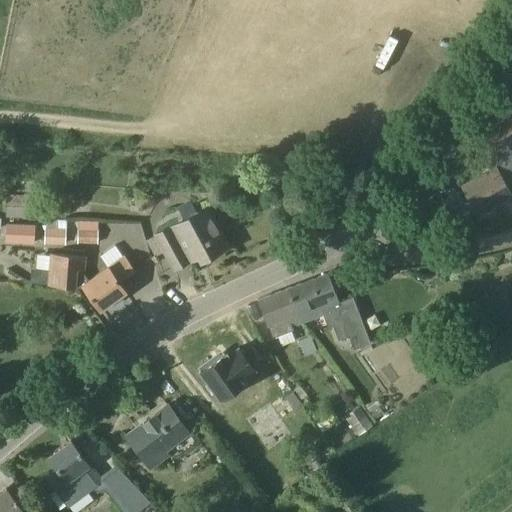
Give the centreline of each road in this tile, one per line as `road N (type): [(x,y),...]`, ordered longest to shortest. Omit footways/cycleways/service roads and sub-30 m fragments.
road 1 (unclassified): [(0,450),(159,330),(333,249),(366,218),(511,29)]
road 2 (track): [(366,218),(395,241),(430,251),(511,241)]
